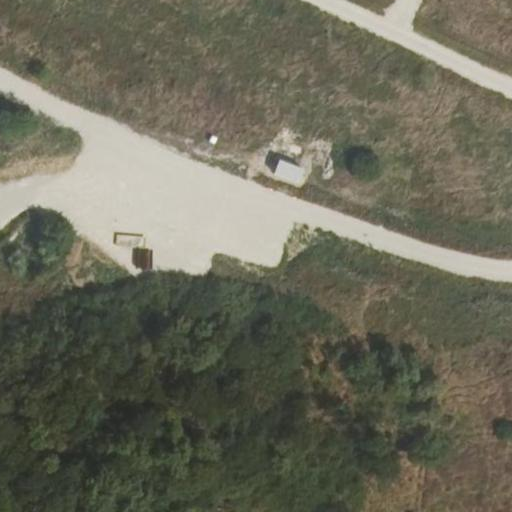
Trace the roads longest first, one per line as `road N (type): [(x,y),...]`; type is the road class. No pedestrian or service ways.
road 1 (track): [(511,273),(481,272),(189,165),(0,77)]
road 2 (track): [(311,0),(511,91)]
